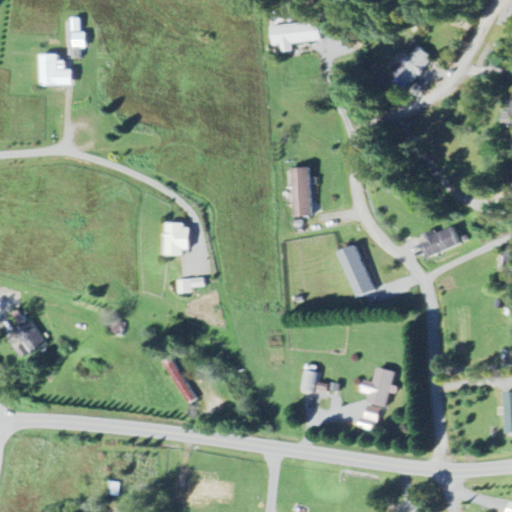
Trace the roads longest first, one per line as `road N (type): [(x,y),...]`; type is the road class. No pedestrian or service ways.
road 1 (residential): [(445,470),(428,300),(418,274),(369,225),(351,155),(363,133),(442,92),(500,0)]
road 2 (residential): [(0,419),(63,420),(445,470),(511,464)]
road 3 (residential): [(0,153),(74,153),(148,178),(178,198)]
